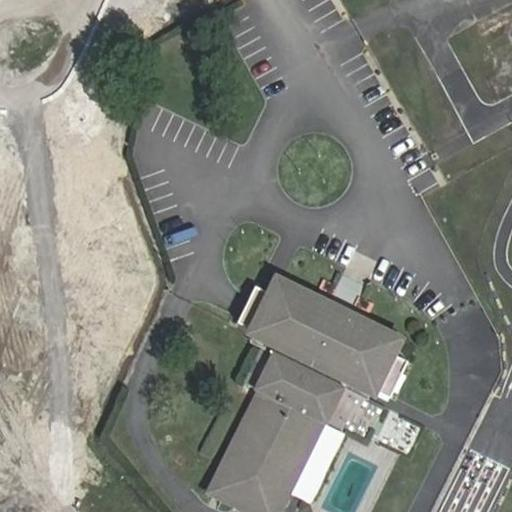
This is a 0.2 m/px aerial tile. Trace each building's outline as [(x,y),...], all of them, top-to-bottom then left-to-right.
[(266,350),(248,388),(254,390),(232,437),(241,443),(228,469),(219,464),(213,475),(223,480),(218,489),(230,495),(226,504),(242,511),(250,511),(253,507),(262,511),(266,501),(277,506),(283,494),(273,489),(284,467),(294,472),(317,421),(326,424),(343,384),(338,383),(344,374),(379,389),(394,396),(411,360),(392,351),(398,341),(371,329),(374,324),(351,313),(347,320),(324,311),(328,302),(302,290),(298,297),(277,287),(273,297),(252,287),(236,322),(255,330),(281,343),(276,355),(266,350)] [(351,313),(328,302),(324,311),(347,320),(351,313)] [(254,345),(266,350),(276,355),(281,343),(255,330),(249,343),(254,345)] [(237,382),(248,388),(266,350),(254,345),(237,382)] [(372,403),(379,389),(344,374),(338,383),(343,384),(372,403)] [(309,504),(342,433),(324,424),(290,495),(309,504)] [(241,443),(232,437),(219,464),(228,469),(241,443)] [(283,494),(294,472),(284,467),(273,489),(283,494)] [(205,493),(226,504),(230,495),(218,489),(223,480),(213,475),(205,493)] [(274,511),(277,506),(266,501),(262,511),(253,507),(250,511),(274,511)]
